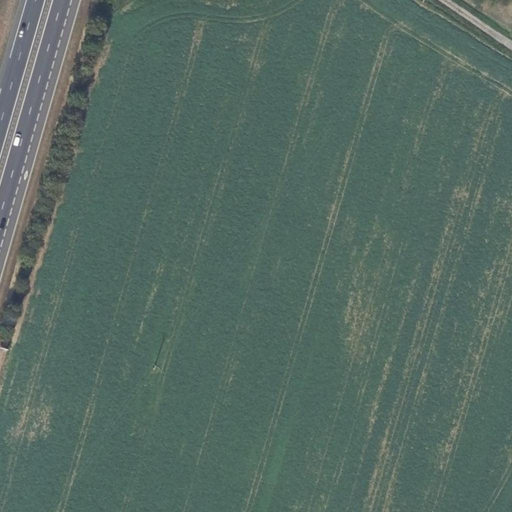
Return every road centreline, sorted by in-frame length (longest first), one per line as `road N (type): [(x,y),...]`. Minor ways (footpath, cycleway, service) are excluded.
road 1 (trunk): [(0,214),(61,0)]
road 2 (trunk): [(35,0),(0,123)]
